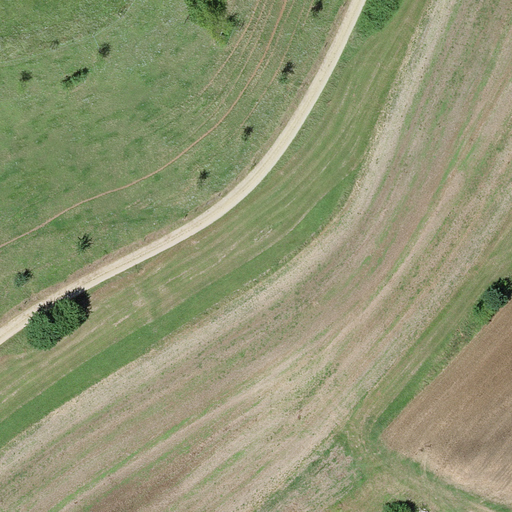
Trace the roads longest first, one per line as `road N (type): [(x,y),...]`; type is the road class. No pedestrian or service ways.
road 1 (track): [(354,0),(285,136),(243,187),(199,223),(61,293),(0,337)]
road 2 (track): [(206,217),(43,229),(0,248)]
